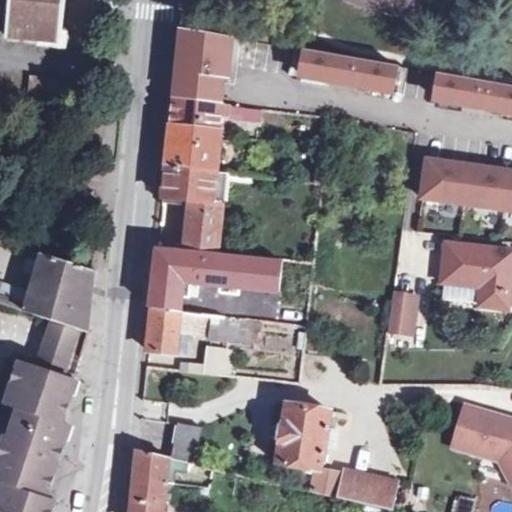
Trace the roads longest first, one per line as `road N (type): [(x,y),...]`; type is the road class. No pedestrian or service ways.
road 1 (residential): [(118,403),(201,416),(259,394),(491,392),(511,367)]
road 2 (primary): [(118,403),(156,0)]
road 3 (residential): [(511,134),(264,95)]
road 4 (unknown): [(0,150),(138,190)]
